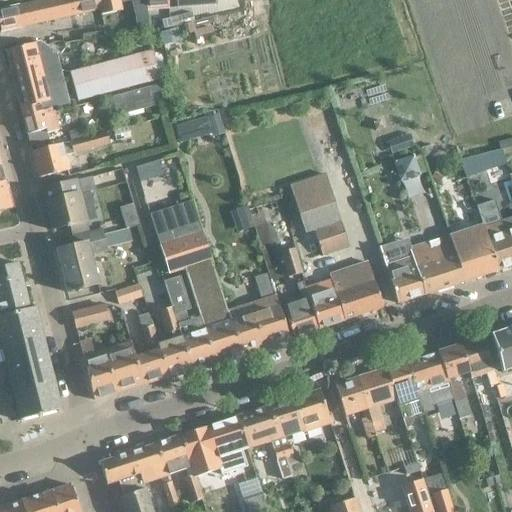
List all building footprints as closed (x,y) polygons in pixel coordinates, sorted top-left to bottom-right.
[(49,21),(43,0),(42,0),(17,6),(22,27),(49,21)] [(75,15),(71,0),(43,0),(49,21),(75,15)] [(100,10),(97,0),(71,0),(75,15),(100,10)] [(146,12),(144,0),(97,0),(100,10),(101,16),(122,11),(121,3),(131,1),(137,31),(147,29),(146,12)] [(167,0),(144,0),(146,11),(168,9),(167,0)] [(22,27),(17,6),(0,9),(0,27),(1,31),(22,27)] [(83,42),(105,38),(104,32),(82,36),(83,42)] [(35,43),(6,50),(18,98),(20,110),(40,104),(49,102),(47,91),(46,88),(63,84),(55,54),(39,42),(35,43)] [(70,74),(78,102),(146,84),(139,56),(70,74)] [(149,87),(127,93),(112,97),(117,115),(154,105),(149,87)] [(40,104),(20,110),(25,128),(29,146),(49,141),(47,134),(59,131),(57,120),(55,112),(52,113),(51,108),(41,111),(40,104)] [(73,152),(109,143),(106,131),(70,141),(73,152)] [(38,178),(68,170),(60,143),(31,151),(38,178)] [(463,173),(503,161),(500,151),(460,162),(463,173)] [(161,160),(136,167),(139,179),(164,173),(161,160)] [(0,212),(11,209),(0,165),(0,212)] [(318,270),(328,267),(325,256),(348,248),(325,176),(290,187),(305,233),(313,230),(319,249),(312,251),(318,270)] [(80,194),(95,190),(92,177),(41,189),(51,230),(86,221),(80,194)] [(169,303),(171,307),(176,325),(190,370),(241,353),(228,311),(192,200),(150,213),(168,272),(184,268),(199,316),(196,317),(194,315),(190,317),(189,320),(188,320),(185,310),(190,309),(180,279),(164,284),(169,303)] [(499,222),(484,228),(497,270),(511,265),(511,218),(499,222)] [(397,303),(497,270),(484,228),(482,224),(410,249),(413,258),(389,266),(383,247),(379,249),(397,303)] [(91,254),(107,250),(101,229),(71,237),(73,246),(56,250),(67,292),(98,284),(91,254)] [(280,254),(288,278),(301,274),(294,250),(280,254)] [(323,283),(305,289),(309,299),(318,329),(383,308),(368,263),(330,275),(331,279),(323,282),(323,283)] [(0,341),(10,379),(2,381),(6,396),(13,394),(21,425),(24,424),(23,421),(39,417),(40,421),(44,420),(43,416),(58,412),(59,416),(63,415),(58,399),(60,398),(60,396),(58,396),(55,384),(57,384),(56,381),(54,381),(51,370),(53,370),(52,366),(50,367),(47,356),(49,355),(49,352),(47,352),(43,341),(46,340),(45,337),(43,338),(40,326),(42,326),(41,323),(39,323),(34,306),(32,307),(33,309),(29,310),(17,264),(0,268),(0,341)] [(118,306),(141,299),(137,286),(114,294),(118,306)] [(318,329),(309,299),(305,289),(299,291),(302,300),(283,306),(293,337),(318,329)] [(228,311),(241,353),(289,338),(276,296),(228,311)] [(76,328),(108,320),(104,305),(72,313),(76,328)] [(176,325),(171,307),(159,311),(166,333),(171,332),(174,339),(158,344),(168,377),(190,370),(176,325)] [(153,352),(135,358),(143,385),(168,377),(158,344),(148,313),(137,317),(147,346),(151,344),(153,352)] [(511,328),(490,336),(503,372),(511,369),(511,328)] [(461,345),(470,372),(472,378),(486,373),(491,388),(498,386),(483,338),(461,345)] [(117,393),(104,351),(94,354),(90,340),(80,344),(94,401),(117,393)] [(130,343),(104,351),(117,393),(143,385),(135,358),(130,343)] [(439,352),(449,382),(460,419),(471,415),(461,381),(457,382),(455,377),(470,372),(461,345),(439,352)] [(407,363),(419,401),(421,408),(432,404),(427,388),(449,382),(439,352),(407,363)] [(412,417),(408,405),(419,401),(407,363),(387,369),(398,406),(403,420),(412,417)] [(358,379),(376,436),(386,433),(378,406),(395,401),(397,407),(398,406),(387,369),(358,379)] [(363,412),(364,417),(365,419),(361,420),(367,439),(376,436),(358,379),(335,386),(345,417),(363,412)] [(303,433),(330,424),(319,391),(268,408),(285,459),(291,477),(304,473),(297,455),(293,456),(289,444),(287,445),(284,438),(303,432),(303,433)] [(285,459),(268,408),(237,418),(248,450),(273,442),(275,449),(272,449),(276,461),(282,480),(291,477),(285,459)] [(237,418),(181,436),(194,478),(220,470),(221,469),(223,474),(247,466),(242,452),(248,450),(237,418)] [(198,491),(194,478),(181,436),(155,445),(166,477),(185,470),(187,477),(185,478),(193,504),(201,501),(198,491)] [(123,496),(144,489),(149,488),(147,483),(166,477),(155,445),(128,453),(127,451),(113,455),(114,458),(100,464),(106,484),(118,480),(123,496)] [(430,511),(420,481),(402,487),(409,511),(430,511)] [(169,508),(178,505),(171,483),(162,485),(169,508)] [(79,511),(71,486),(52,492),(58,511),(79,511)] [(120,497),(124,511),(151,511),(144,489),(123,496),(120,497)] [(452,511),(446,491),(431,496),(436,511),(452,511)] [(58,511),(52,492),(21,502),(23,511),(58,511)] [(266,511),(261,496),(243,502),(245,511),(266,511)] [(358,511),(354,499),(330,507),(331,511),(358,511)] [(0,508),(0,511),(23,511),(21,502),(0,508)]
